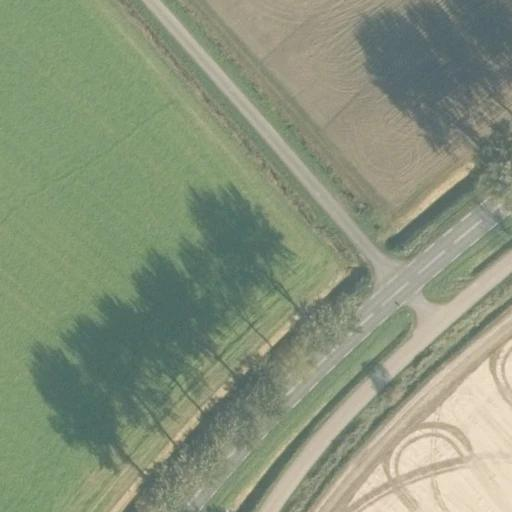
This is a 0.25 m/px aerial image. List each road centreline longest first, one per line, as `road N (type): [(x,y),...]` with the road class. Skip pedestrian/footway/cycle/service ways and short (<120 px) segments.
road 1 (primary): [(185,511),(327,355),(511,197)]
road 2 (unclassified): [(271,511),(339,421),(511,264)]
